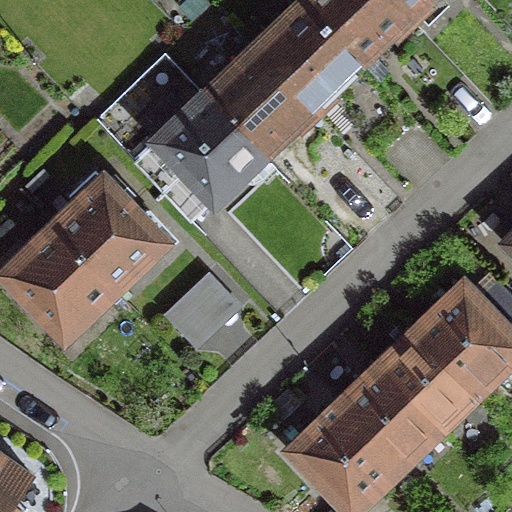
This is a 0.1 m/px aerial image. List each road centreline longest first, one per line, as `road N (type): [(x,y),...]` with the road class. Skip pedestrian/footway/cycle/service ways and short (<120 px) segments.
road 1 (residential): [(148,482),(511,147)]
road 2 (residential): [(0,382),(148,482)]
